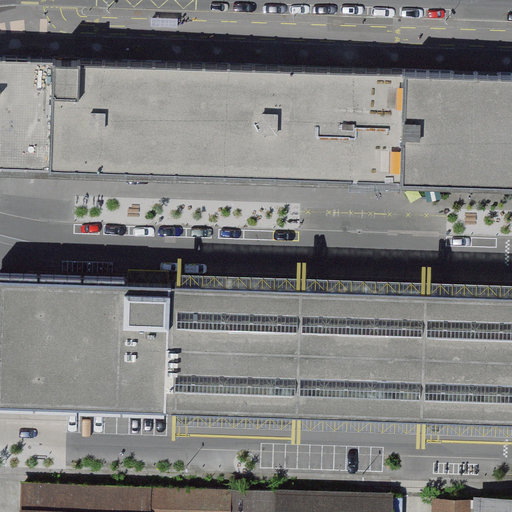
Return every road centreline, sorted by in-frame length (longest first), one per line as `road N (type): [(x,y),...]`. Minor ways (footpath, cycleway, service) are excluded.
road 1 (residential): [(0,441),(219,450),(254,433),(511,449)]
road 2 (residential): [(511,253),(76,240),(0,222)]
